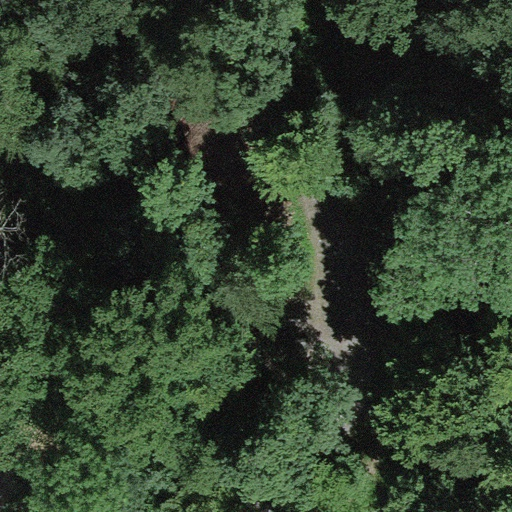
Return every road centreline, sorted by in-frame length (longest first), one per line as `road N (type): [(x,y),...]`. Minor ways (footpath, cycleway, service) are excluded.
road 1 (track): [(239,511),(303,450),(340,346),(319,187),(125,0)]
road 2 (track): [(340,346),(426,276),(511,231)]
